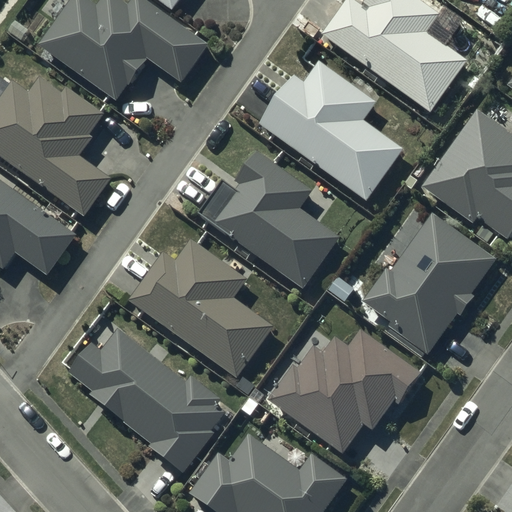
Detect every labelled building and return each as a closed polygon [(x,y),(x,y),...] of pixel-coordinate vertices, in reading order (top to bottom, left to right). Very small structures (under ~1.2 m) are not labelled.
[(81,0),(77,0),(40,52),(118,107),(130,90),(133,92),(151,67),(183,89),(210,50),(138,0),(130,12),(113,0),(106,0),(98,12),(81,0)] [(149,0),(174,18),(186,0),(149,0)] [(324,41),(432,119),(470,68),(430,39),(443,22),(411,0),(373,0),(364,13),(351,4),(324,41)] [(307,90),(298,83),(263,132),(369,208),(405,157),(366,128),(379,110),(322,69),(307,90)] [(0,161),(87,221),(112,185),(81,164),(95,144),(91,142),(105,121),(68,95),(64,100),(40,84),(31,98),(15,87),(13,90),(2,82),(0,84),(0,161)] [(511,141),(480,119),(425,195),(475,232),(480,225),(510,247),(511,244),(511,141)] [(200,219),(305,296),(342,246),(302,216),(314,199),(259,158),(238,188),(243,191),(239,196),(225,185),(200,219)] [(0,271),(6,276),(17,260),(50,283),(78,243),(0,186),(0,271)] [(498,266),(434,221),(392,280),(388,277),(365,310),(394,331),(392,334),(430,361),(460,319),(464,322),(477,304),(473,301),(498,266)] [(131,308),(238,385),(275,333),(236,306),(250,287),(192,246),(178,267),(166,258),(131,308)] [(154,449),(151,454),(185,480),(215,441),(212,439),(226,420),(218,414),(223,407),(193,384),(189,389),(120,337),(104,358),(95,351),(72,382),(94,399),(92,402),(154,449)] [(295,372),(269,408),(345,462),(366,432),(374,439),(396,408),(402,412),(423,382),(361,338),(350,354),(337,345),(326,361),(316,354),(300,376),(295,372)] [(284,464),(274,457),(252,441),(233,468),(232,467),(222,460),(192,502),(205,511),(330,511),(349,487),(313,461),(302,477),(284,464)]
